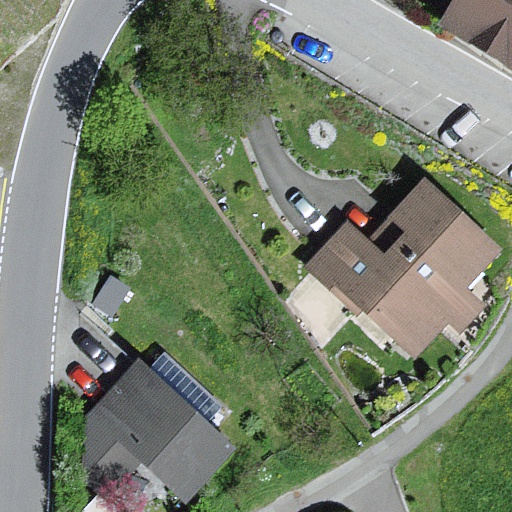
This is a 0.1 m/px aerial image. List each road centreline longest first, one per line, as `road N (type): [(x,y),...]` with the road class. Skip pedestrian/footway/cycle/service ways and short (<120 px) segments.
road 1 (tertiary): [(16,511),(27,294),(44,158),(65,84),(103,0)]
road 2 (residential): [(282,511),(432,417),(511,332)]
road 3 (tertiary): [(321,0),(511,105)]
